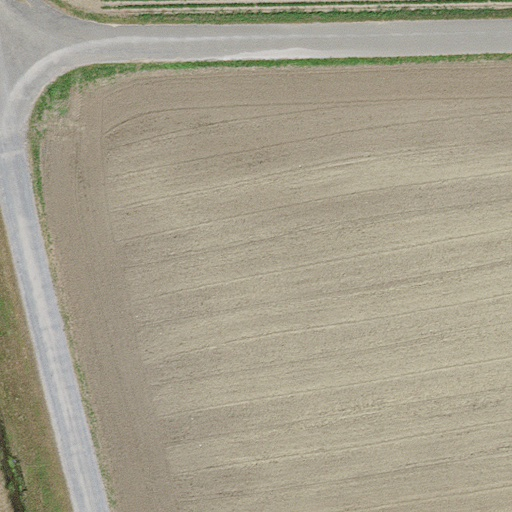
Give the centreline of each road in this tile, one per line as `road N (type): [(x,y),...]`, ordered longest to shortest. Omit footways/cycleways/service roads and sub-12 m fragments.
road 1 (track): [(0,42),(86,47),(511,35)]
road 2 (track): [(91,511),(0,93)]
